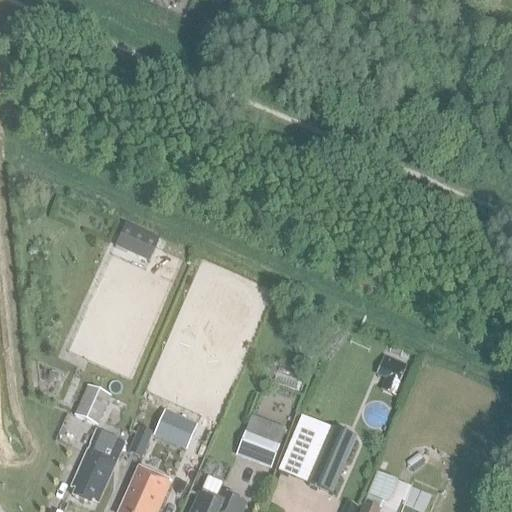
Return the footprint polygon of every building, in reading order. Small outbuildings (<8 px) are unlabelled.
[(126,227),(116,249),(127,254),(131,246),(153,256),(159,242),(137,232),(126,227)] [(399,387),(407,367),(385,358),(376,377),(385,381),(381,393),(395,400),(400,387),(399,387)] [(75,417),(98,428),(111,398),(88,388),(75,417)] [(165,413),(153,439),(186,454),(197,427),(165,413)] [(308,486),(331,431),(302,418),(279,474),(308,486)] [(128,455),(142,461),(153,436),(139,430),(128,455)] [(237,458),(270,471),(280,444),(247,431),(237,458)] [(331,431),(308,486),(333,496),(356,441),(331,431)] [(116,465),(88,453),(71,490),(76,492),(73,499),(90,506),(92,502),(98,505),(116,465)] [(158,511),(171,485),(139,471),(120,511),(158,511)] [(219,495),(223,487),(208,480),(193,511),(243,511),(245,507),(219,495)] [(386,504),(382,511),(403,511),(398,510),(408,488),(398,484),(388,505),(386,504)] [(426,511),(432,500),(410,490),(402,507),(412,511),(426,511)]
